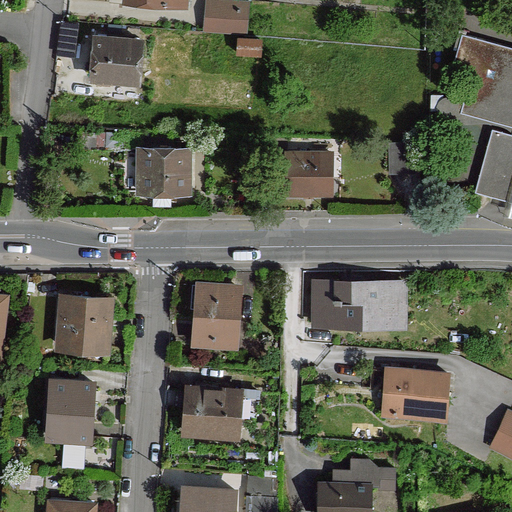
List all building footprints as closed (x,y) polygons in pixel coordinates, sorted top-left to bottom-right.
[(221,0),(209,0),(207,27),(247,30),(248,2),(221,0)] [(79,23),(63,20),(58,54),(74,56),(79,23)] [(511,45),(465,34),(453,76),(471,81),(463,111),(511,125),(511,45)] [(142,39),(98,36),(95,76),(139,80),(142,39)] [(263,38),(239,37),(239,52),(263,53),(263,38)] [(349,64),(298,62),(296,109),(347,111),(349,64)] [(511,135),(494,130),(476,192),(511,202),(511,199),(511,135)] [(390,142),(390,171),(421,171),(421,142),(390,142)] [(190,149),(140,148),(140,190),(190,191),(190,149)] [(332,153),(288,152),(287,191),(332,192),(332,153)] [(404,282),(321,280),(320,300),(327,300),(327,325),(403,327),(404,282)] [(199,283),(197,342),(238,344),(240,313),(235,313),(236,285),(199,283)] [(59,294),(41,294),(38,324),(55,326),(59,294)] [(106,347),(111,298),(66,294),(62,346),(106,347)] [(448,374),(391,370),(388,413),(445,417),(448,374)] [(94,383),(52,380),(48,436),(90,439),(94,383)] [(251,384),(250,411),(260,411),(261,384),(251,384)] [(241,391),(189,387),(186,431),(238,435),(241,391)] [(511,413),(497,445),(511,452),(511,413)] [(335,469),(334,483),(369,484),(380,484),(380,488),(397,488),(397,466),(379,466),(372,458),(352,457),(352,469),(335,469)] [(278,511),(279,475),(249,475),(247,511),(278,511)] [(334,483),(323,483),(322,511),(368,511),(369,484),(334,483)] [(235,511),(236,492),(187,488),(185,511),(235,511)] [(93,511),(95,504),(51,501),(50,511),(93,511)]
